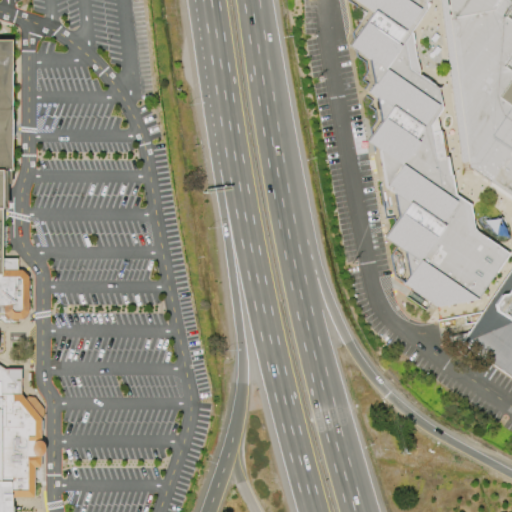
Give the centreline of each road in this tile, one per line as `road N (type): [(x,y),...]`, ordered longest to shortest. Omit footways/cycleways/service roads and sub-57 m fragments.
road 1 (motorway): [(353,511),(299,294),(250,0)]
road 2 (motorway): [(511,475),(414,419),(361,365),(326,297),(266,110)]
road 3 (motorway): [(224,95),(262,309),(313,511)]
road 4 (motorway): [(224,95),(223,207),(241,354),(237,416)]
